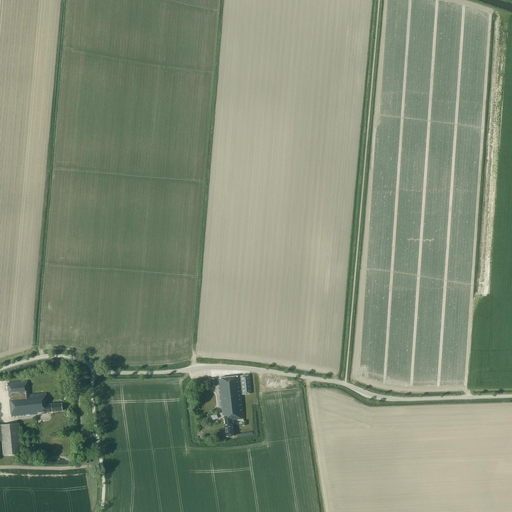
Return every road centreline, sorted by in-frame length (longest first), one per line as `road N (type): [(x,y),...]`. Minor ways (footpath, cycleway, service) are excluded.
road 1 (unclassified): [(511,395),(397,399),(231,366),(96,368)]
road 2 (unclassified): [(101,511),(96,368)]
